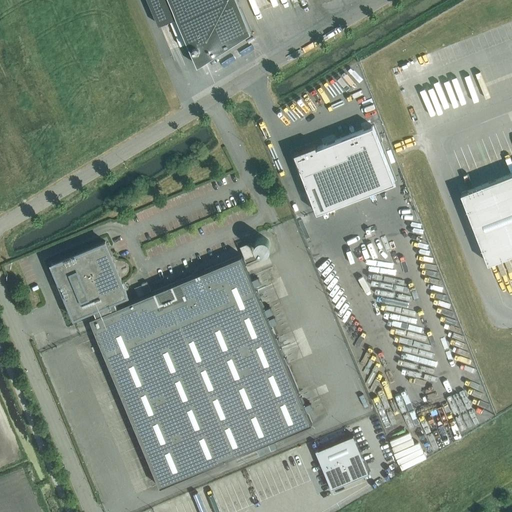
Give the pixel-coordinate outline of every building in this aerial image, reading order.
[(149,0),(160,25),(177,18),(198,65),(250,33),(236,0),(149,0)] [(395,181),(373,125),(317,147),(316,144),(294,152),(300,168),(300,167),(317,212),(395,181)] [(419,133),(394,143),(398,154),(423,144),(419,133)] [(511,172),(461,192),(488,262),(511,253),(511,172)] [(131,223),(169,209),(166,201),(128,215),(131,223)] [(143,241),(150,258),(190,242),(186,233),(183,234),(180,228),(173,231),(170,224),(173,223),(171,220),(166,222),(168,225),(142,235),(145,241),(143,241)] [(261,252),(264,252),(267,251),(270,248),(270,244),(270,241),(267,238),(264,237),(261,237),(258,238),(256,241),(255,244),(256,248),(258,251),(261,252)] [(117,306),(115,300),(128,294),(105,240),(52,263),(74,317),(94,309),(96,315),(90,317),(160,486),(312,423),(244,259),(245,258),(255,255),(249,242),(240,246),(243,254),(131,300),(117,306)] [(146,293),(151,291),(147,281),(141,283),(146,293)] [(138,297),(146,293),(142,284),(134,287),(138,297)] [(353,434),(315,450),(331,488),(369,472),(353,434)]
